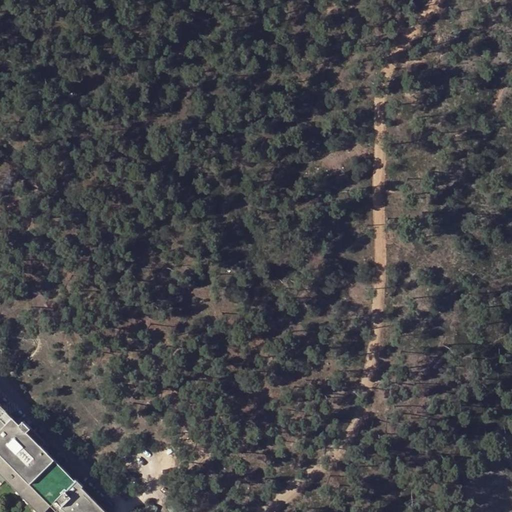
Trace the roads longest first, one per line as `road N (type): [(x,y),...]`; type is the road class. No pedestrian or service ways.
road 1 (track): [(432,0),(395,64),(385,244),(365,385),(352,423),(319,462),(257,511)]
road 2 (track): [(389,191),(397,162),(454,130),(511,73)]
